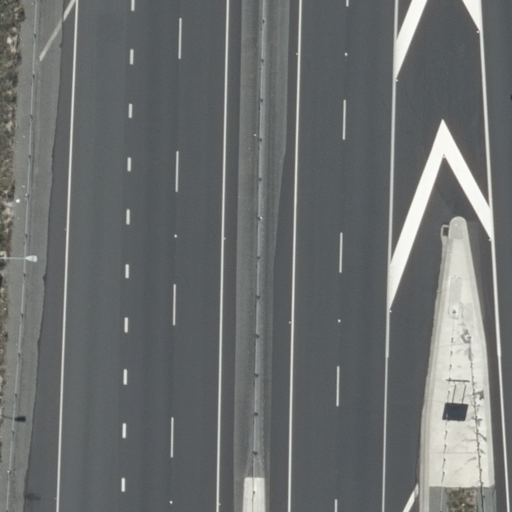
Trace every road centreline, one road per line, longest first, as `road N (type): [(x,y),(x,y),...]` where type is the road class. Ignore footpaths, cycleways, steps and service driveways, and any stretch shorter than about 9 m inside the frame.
road 1 (motorway): [(98,511),(136,0)]
road 2 (motorway): [(346,0),(335,511)]
road 3 (motorway): [(169,511),(180,0)]
road 4 (motorway): [(501,0),(511,219)]
